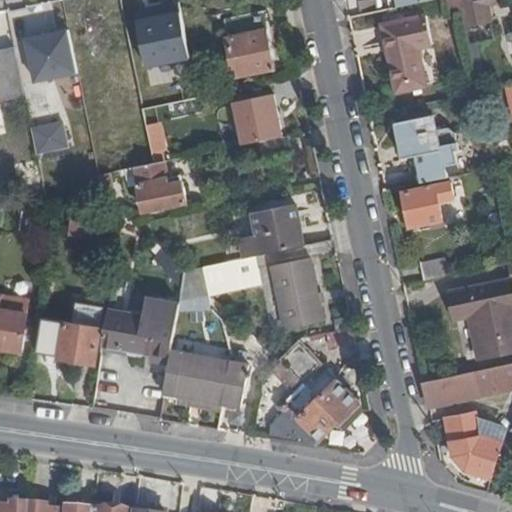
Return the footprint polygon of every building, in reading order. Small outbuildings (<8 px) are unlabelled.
[(460,0),(449,0),(452,13),(462,11),(460,0)] [(498,25),(497,0),(465,0),(465,25),(498,25)] [(145,68),(195,62),(189,1),(138,7),(145,68)] [(265,11),(225,20),(228,37),(227,37),(235,77),(276,69),(268,29),(265,11)] [(427,15),(383,25),(397,92),(427,86),(419,48),(434,45),(427,15)] [(29,25),(12,29),(16,47),(18,58),(34,54),(29,25)] [(18,58),(16,47),(0,49),(0,97),(1,101),(26,96),(18,58)] [(142,65),(98,74),(109,127),(152,118),(149,101),(161,99),(157,79),(145,82),(142,65)] [(410,157),(416,185),(449,178),(447,172),(460,169),(457,151),(461,150),(459,142),(442,145),(436,115),(396,123),(401,146),(399,146),(401,159),(410,157)] [(288,136),(260,142),(263,159),(292,153),(288,136)] [(167,161),(139,167),(142,184),(138,184),(143,212),(189,202),(185,181),(171,184),(167,161)] [(110,173),(99,175),(104,201),(116,199),(110,173)] [(455,198),(452,182),(404,192),(412,227),(430,223),(432,228),(445,225),(440,201),(455,198)] [(296,203),(254,212),(263,254),(304,246),(296,203)] [(107,216),(76,211),(73,226),(89,229),(104,232),(107,216)] [(89,229),(73,226),(72,235),(88,238),(89,229)] [(256,255),(185,270),(210,294),(261,283),(256,255)] [(310,258),(272,266),(285,328),(324,321),(310,258)] [(446,258),(422,263),(426,281),(450,276),(446,258)] [(511,279),(451,292),(456,317),(471,314),(480,358),(511,350),(511,279)] [(31,299),(0,294),(0,346),(23,350),(31,299)] [(145,316),(108,309),(102,346),(153,355),(152,360),(170,363),(172,350),(180,303),(148,298),(145,316)] [(102,329),(67,323),(61,357),(96,363),(102,329)] [(273,423),(271,436),(310,442),(318,434),(323,438),(359,401),(339,380),(328,370),(323,365),(324,364),(299,339),(271,368),(296,392),(294,394),(289,399),(287,398),(284,398),(282,399),(280,401),(279,404),(280,408),(284,412),(273,423)] [(250,364),(172,350),(170,363),(165,393),(178,395),(224,404),(242,407),(250,364)] [(494,367),(425,382),(430,407),(500,392),(494,367)] [(257,412),(273,423),(284,412),(280,408),(279,404),(280,401),(282,399),(284,398),(287,398),(289,399),(294,394),(272,371),(262,382),(257,412)] [(178,395),(176,403),(222,412),(224,404),(178,395)] [(476,412),(448,417),(456,456),(468,469),(492,477),(507,430),(478,421),(476,412)]
